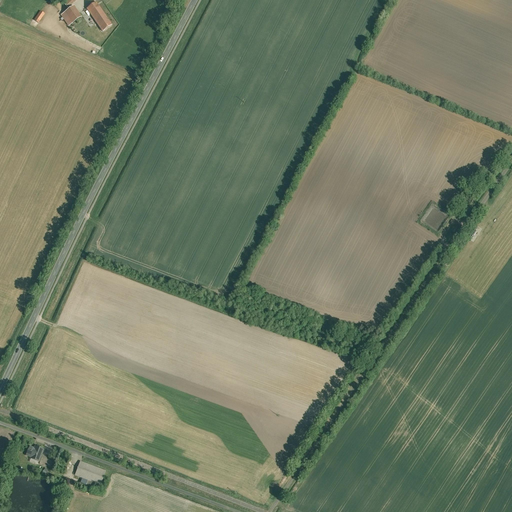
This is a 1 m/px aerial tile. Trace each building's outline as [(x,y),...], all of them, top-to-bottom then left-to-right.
[(69,9),(78,0),(64,0),(62,2),(65,6),(69,9)] [(98,3),(87,10),(97,23),(103,33),(113,26),(98,3)] [(82,17),(75,7),(62,15),(69,26),(81,18),(82,17)] [(46,15),(41,11),(35,20),(40,24),(46,15)] [(43,449),(34,446),(33,448),(28,447),(25,455),(30,457),(30,459),(39,462),(43,449)] [(54,459),(47,456),(44,463),(52,465),(54,459)] [(107,468),(81,458),(76,473),(102,482),(107,468)]
